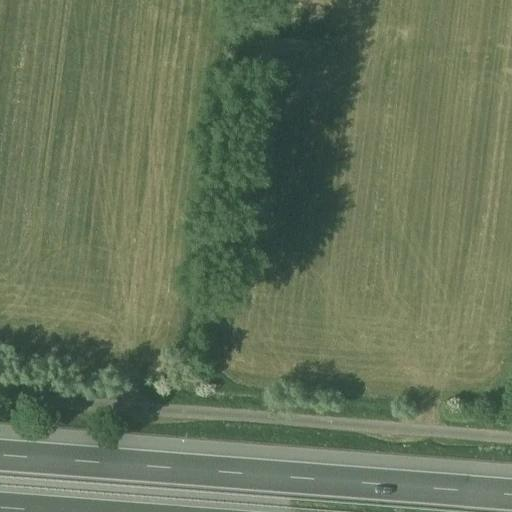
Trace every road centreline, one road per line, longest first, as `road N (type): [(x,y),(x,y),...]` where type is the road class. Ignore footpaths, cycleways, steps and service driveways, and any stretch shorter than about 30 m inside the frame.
road 1 (motorway): [(511,490),(0,450)]
road 2 (unclassified): [(0,392),(511,431)]
road 3 (motorway): [(0,502),(128,511)]
